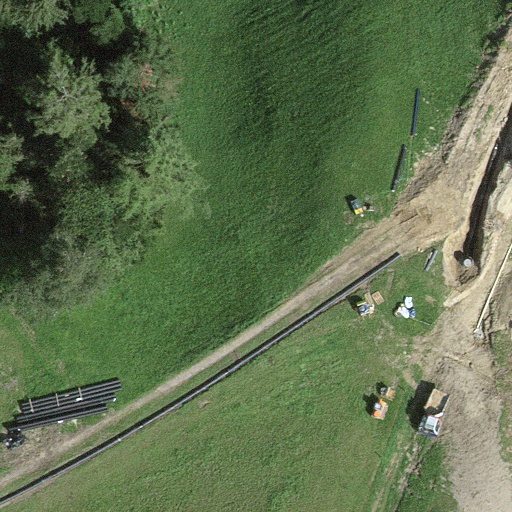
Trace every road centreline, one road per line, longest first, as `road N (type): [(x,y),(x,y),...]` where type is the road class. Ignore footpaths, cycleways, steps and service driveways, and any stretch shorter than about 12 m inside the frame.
road 1 (track): [(0,490),(511,174)]
road 2 (track): [(390,511),(511,207)]
